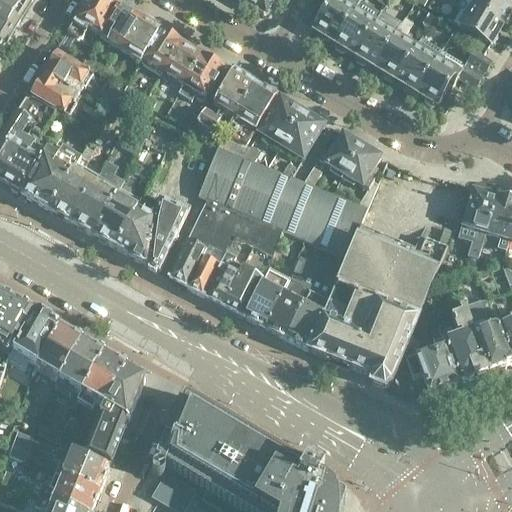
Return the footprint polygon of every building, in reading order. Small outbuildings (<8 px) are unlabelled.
[(0,0),(0,26),(12,34),(32,0),(0,0)] [(89,0),(76,22),(68,35),(79,42),(82,41),(89,31),(100,38),(102,39),(121,8),(120,7),(122,5),(120,3),(120,1),(119,0),(89,0)] [(235,0),(245,6),(249,4),(257,9),(257,13),(263,16),(267,15),(271,9),(270,5),(272,0),(235,0)] [(326,11),(314,32),(316,33),(317,37),(323,41),(326,39),(336,45),(357,11),(338,0),(331,0),(325,11),(326,11)] [(461,0),(461,1),(465,4),(502,28),(506,26),(509,20),(509,17),(511,11),(511,5),(503,0),(461,0)] [(461,11),(452,24),(457,27),(457,28),(489,48),(490,47),(494,46),(497,40),(497,37),(502,28),(465,4),(465,5),(461,1),(457,8),(461,11)] [(102,39),(100,38),(99,39),(121,53),(141,20),(138,18),(139,15),(132,12),(130,13),(121,8),(102,39)] [(357,11),(336,45),(337,45),(337,49),(343,53),(347,52),(357,58),(377,24),(357,11)] [(435,19),(429,15),(423,24),(424,29),(428,31),(435,19)] [(141,20),(121,53),(141,66),(142,64),(161,32),(159,31),(159,28),(153,24),(150,26),(141,20)] [(407,22),(398,36),(377,70),(384,75),(385,79),(392,83),(395,81),(397,82),(417,48),(404,40),(413,26),(407,22)] [(377,24),(357,58),(357,62),(363,66),(367,64),(377,70),(398,36),(377,24)] [(0,52),(12,34),(0,26),(0,52)] [(161,32),(142,64),(164,77),(182,45),(184,43),(173,36),(168,36),(161,32)] [(417,48),(397,82),(405,88),(406,91),(412,95),(416,94),(418,95),(438,61),(441,55),(421,43),(417,48)] [(472,51),(474,52),(483,58),(488,50),(477,44),(472,51)] [(182,45),(164,77),(183,89),(202,57),(182,45)] [(462,76),(459,82),(475,91),(482,80),(481,79),(485,74),(486,74),(492,63),(483,58),(474,52),(461,75),(462,76)] [(50,67),(45,76),(79,97),(84,89),(82,88),(89,76),(87,74),(88,73),(61,57),(57,55),(56,58),(53,58),(49,64),(50,67)] [(202,57),(183,89),(184,89),(179,96),(192,105),(195,99),(204,105),(206,102),(216,86),(224,71),(217,66),(215,62),(204,55),(203,57),(202,57)] [(438,61),(418,95),(426,100),(426,104),(432,108),(436,106),(438,107),(449,89),(452,91),(458,81),(459,82),(462,76),(461,75),(464,69),(442,56),(438,61)] [(95,74),(99,67),(88,61),(84,68),(95,74)] [(120,72),(112,67),(103,82),(110,87),(120,72)] [(223,82),(219,88),(213,100),(197,126),(212,136),(221,121),(230,125),(234,119),(255,85),(230,71),(223,82)] [(33,95),(32,97),(35,99),(35,100),(61,116),(62,114),(64,115),(72,104),(74,105),(79,97),(45,76),(39,85),(35,85),(32,91),(33,95)] [(224,136),(227,137),(246,149),(246,148),(256,132),(274,103),(277,99),(255,85),(234,119),(230,125),(224,136)] [(134,92),(128,88),(124,95),(130,99),(134,92)] [(112,112),(122,95),(112,89),(101,106),(112,112)] [(18,115),(0,143),(0,180),(4,183),(15,164),(13,163),(22,149),(27,140),(47,111),(31,99),(26,101),(18,115)] [(152,111),(156,104),(149,100),(145,107),(152,111)] [(277,105),(275,104),(256,136),(279,150),(302,114),(300,113),(300,110),(293,105),(290,107),(280,100),(277,105)] [(185,118),(192,123),(200,112),(198,111),(191,107),(185,118)] [(15,164),(4,183),(11,187),(11,190),(17,194),(21,193),(22,193),(48,150),(37,145),(55,116),(47,111),(22,149),(13,163),(15,164)] [(302,114),(279,150),(302,164),(324,127),(314,121),(314,118),(307,114),(304,115),(302,114)] [(142,135),(125,129),(121,137),(137,143),(142,135)] [(330,157),(329,156),(324,153),(318,164),(322,167),(343,179),(362,148),(343,136),(330,157)] [(143,148),(121,137),(115,148),(137,159),(143,148)] [(227,137),(218,151),(244,161),(250,151),(246,148),(246,149),(227,137)] [(51,213),(80,159),(62,148),(57,156),(48,150),(22,193),(21,196),(51,213)] [(250,151),(244,161),(252,165),(259,153),(251,148),(250,151)] [(362,148),(343,179),(363,191),(364,190),(368,193),(374,185),(368,181),(381,160),(362,148)] [(80,159),(51,213),(50,213),(71,225),(93,186),(97,178),(85,171),(94,154),(86,149),(80,159)] [(224,260),(205,299),(245,320),(263,284),(268,276),(269,274),(282,235),(347,261),(361,228),(368,211),(358,207),(218,152),(202,191),(202,213),(187,244),(205,252),(206,250),(224,260)] [(94,238),(119,191),(124,182),(114,177),(118,169),(106,162),(97,178),(93,186),(71,225),(72,225),(72,226),(94,238)] [(298,170),(290,165),(282,177),(292,180),(298,170)] [(313,170),(304,185),(313,189),(322,175),(313,170)] [(368,193),(358,207),(368,211),(379,186),(374,185),(372,189),(369,193),(368,193)] [(472,197),(470,196),(460,230),(461,230),(461,232),(459,231),(448,264),(475,272),(485,237),(497,198),(497,199),(487,196),(486,192),(478,190),(475,192),(473,192),(473,194),(472,197)] [(119,191),(94,238),(116,250),(137,211),(141,204),(119,191)] [(497,198),(485,237),(500,241),(498,250),(506,253),(509,244),(511,231),(511,202),(510,199),(502,196),(499,198),(497,198)] [(148,267),(158,205),(145,198),(144,200),(141,204),(137,211),(116,250),(146,267),(148,267)] [(158,205),(148,267),(148,269),(159,275),(161,271),(187,216),(191,209),(176,202),(173,209),(159,202),(158,205)] [(309,345),(306,352),(310,354),(328,362),(328,363),(329,364),(329,363),(332,364),(332,365),(334,366),(334,365),(342,369),(343,370),(344,369),(349,371),(349,370),(371,379),(372,385),(371,386),(384,391),(390,386),(391,386),(394,378),(397,379),(421,320),(419,319),(448,251),(420,239),(415,251),(361,228),(347,261),(335,289),(336,289),(327,307),(323,316),(311,345),(309,345)] [(430,230),(424,228),(420,238),(426,240),(430,230)] [(443,231),(437,246),(446,250),(452,234),(443,231)] [(295,255),(299,245),(285,239),(281,249),(295,255)] [(169,281),(187,290),(201,259),(205,252),(196,248),(193,255),(184,251),(169,281)] [(206,250),(201,259),(187,290),(205,299),(224,260),(206,250)] [(483,271),(488,284),(507,277),(502,264),(483,271)] [(511,273),(503,265),(502,264),(507,277),(510,287),(511,285),(511,273)] [(263,284),(245,320),(257,326),(257,327),(264,331),(283,289),(278,287),(280,283),(268,276),(263,284)] [(287,280),(283,289),(264,331),(266,332),(266,331),(279,338),(279,339),(286,342),(302,305),(308,292),(313,282),(303,277),(298,286),(287,280)] [(302,305),(286,342),(306,352),(309,345),(311,345),(323,316),(327,307),(306,296),(302,305)] [(35,318),(17,307),(17,308),(0,298),(0,391),(3,380),(0,378),(0,370),(6,373),(8,366),(8,365),(12,358),(35,318)] [(487,302),(465,310),(475,338),(489,376),(511,368),(495,322),(494,322),(491,312),(487,302)] [(438,332),(443,343),(444,347),(458,386),(474,380),(475,381),(489,376),(475,338),(465,310),(459,312),(461,317),(451,320),(453,327),(438,332)] [(511,315),(495,322),(511,368),(511,367),(511,315)] [(8,365),(24,375),(29,367),(37,372),(60,332),(35,318),(12,358),(8,365)] [(37,372),(59,385),(60,385),(83,345),(60,332),(37,372)] [(60,385),(59,385),(55,392),(70,401),(75,394),(81,398),(82,398),(106,359),(83,345),(60,385)] [(413,358),(405,361),(412,382),(422,378),(429,396),(438,393),(438,394),(449,390),(449,389),(458,386),(444,347),(413,358)] [(82,398),(81,398),(77,405),(93,414),(97,407),(103,411),(104,411),(127,371),(106,359),(82,398)] [(127,371),(104,411),(128,425),(146,382),(127,371)] [(182,400),(156,464),(206,493),(200,502),(202,503),(201,505),(212,511),(338,511),(341,505),(331,499),(336,489),(322,481),(323,479),(323,477),(311,469),(309,468),(307,469),(305,473),(190,404),(192,401),(187,398),(182,400)] [(102,414),(89,446),(85,457),(111,468),(117,453),(128,425),(104,411),(103,411),(102,414)] [(24,464),(33,441),(18,435),(9,458),(24,464)] [(60,448),(85,457),(89,446),(64,436),(60,448)] [(59,464),(54,477),(100,495),(110,471),(58,450),(54,461),(59,464)] [(11,486),(14,477),(5,473),(2,482),(11,486)] [(170,511),(185,511),(196,495),(165,476),(151,500),(170,511)] [(43,487),(38,499),(72,511),(92,511),(100,495),(54,477),(49,489),(43,487)] [(9,498),(35,508),(40,511),(39,511),(72,511),(38,499),(12,489),(9,498)]
